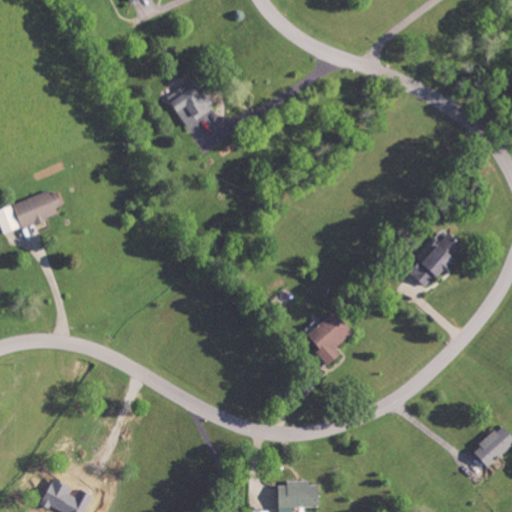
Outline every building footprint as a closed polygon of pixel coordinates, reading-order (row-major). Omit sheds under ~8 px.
[(218,107),(198,76),(169,95),(189,126),(218,107)] [(14,203),(23,227),(60,214),(57,207),(65,205),(60,191),(52,193),(50,190),(14,203)] [(0,209),(0,221),(4,233),(20,228),(13,205),(0,209)] [(412,273),(428,286),(437,274),(441,277),(465,245),(448,231),(434,250),(435,251),(427,261),(423,258),(412,273)] [(337,347),(355,332),(336,310),(306,337),(330,365),(343,353),(337,347)] [(491,467),(511,447),(511,432),(504,424),(476,451),(491,467)] [(280,511),(294,511),(294,505),(321,505),(321,483),(311,484),(311,480),(280,481),(280,511)]
